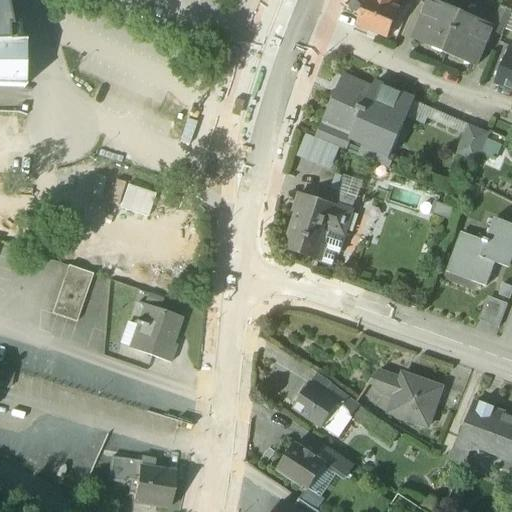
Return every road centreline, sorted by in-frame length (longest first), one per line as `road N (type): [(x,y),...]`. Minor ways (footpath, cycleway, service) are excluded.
road 1 (unclassified): [(237,272),(511,363)]
road 2 (tertiary): [(237,272),(296,33)]
road 3 (tertiary): [(205,511),(237,272)]
road 4 (residential): [(296,33),(511,124)]
road 5 (residential): [(27,0),(66,135)]
